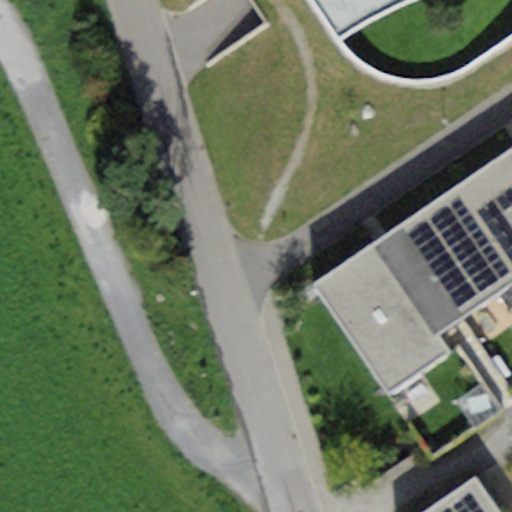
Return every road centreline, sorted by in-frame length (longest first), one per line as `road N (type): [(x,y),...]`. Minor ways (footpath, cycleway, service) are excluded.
road 1 (track): [(0,40),(178,428),(303,505)]
road 2 (residential): [(511,96),(230,285)]
road 3 (residential): [(230,285),(135,0)]
road 4 (residential): [(305,511),(230,285)]
